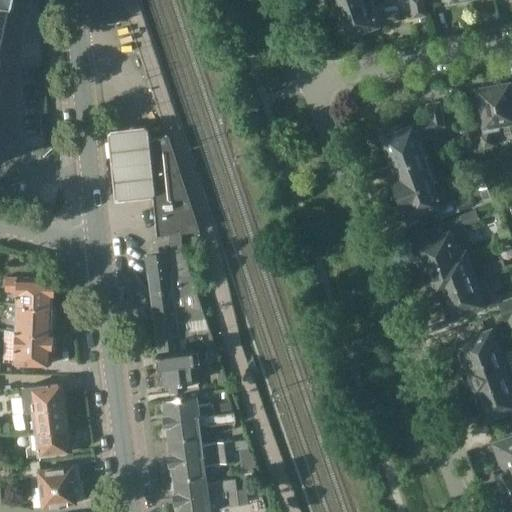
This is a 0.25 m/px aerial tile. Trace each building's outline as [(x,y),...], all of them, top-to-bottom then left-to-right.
[(0,0),(0,83),(2,83),(3,80),(0,79),(0,69),(5,71),(6,67),(0,66),(2,58),(0,57),(0,48),(10,3),(13,3),(14,0),(0,0)] [(383,23),(399,20),(396,5),(383,7),(382,3),(374,5),(372,0),(348,0),(337,4),(337,6),(338,8),(337,9),(337,11),(339,18),(342,19),(350,40),(351,41),(352,41),(352,42),(354,42),(356,42),(358,42),(359,42),(360,41),(362,40),(362,39),(363,38),(363,37),(364,36),(364,35),(364,34),(364,33),(364,32),(363,31),(383,23)] [(412,0),(415,17),(425,16),(422,0),(412,0)] [(511,83),(503,85),(500,83),(493,84),(491,87),(478,90),(486,130),(511,125),(511,83)] [(394,165),(394,167),(423,157),(417,139),(429,135),(428,133),(444,128),(440,103),(428,105),(430,120),(398,132),(397,129),(395,128),(394,127),(391,126),(389,126),(387,126),(386,127),(385,127),(385,128),(384,129),(383,130),(383,131),(383,132),(383,133),(383,135),(384,137),(390,155),(389,155),(389,158),(391,163),(393,165),(394,165)] [(479,137),(475,125),(465,129),(469,140),(479,137)] [(113,204),(154,200),(148,130),(107,134),(113,204)] [(489,134),(488,134),(480,137),(484,150),(494,146),(489,134)] [(160,235),(163,235),(198,232),(167,138),(168,138),(168,137),(167,137),(167,136),(166,136),(165,135),(163,136),(164,137),(151,141),(150,140),(149,140),(148,141),(148,142),(147,142),(147,143),(147,144),(149,144),(154,200),(157,234),(156,234),(156,235),(157,236),(158,237),(159,237),(160,237),(160,235)] [(479,137),(466,142),(470,153),(483,147),(479,137)] [(390,183),(395,196),(432,183),(423,157),(394,167),(388,169),(393,182),(390,183)] [(430,211),(446,205),(442,194),(437,196),(432,183),(395,196),(399,207),(401,207),(406,220),(422,214),(423,215),(431,212),(430,211)] [(488,201),(495,198),(491,185),(479,189),(484,202),(488,201)] [(459,211),(474,206),(470,196),(455,201),(459,211)] [(476,211),(461,216),(464,226),(479,220),(476,211)] [(416,250),(424,270),(459,258),(449,232),(413,245),(415,251),(416,250)] [(167,295),(196,291),(183,249),(169,251),(169,250),(160,252),(146,258),(151,297),(167,295)] [(433,296),(440,293),(476,280),(466,255),(459,258),(424,270),(433,296)] [(495,263),(481,268),(485,277),(499,272),(495,263)] [(483,277),(476,280),(440,293),(441,296),(440,296),(439,300),(441,305),(444,307),(445,307),(450,318),(462,314),(463,315),(471,312),(471,311),(492,303),(483,277)] [(16,292),(15,306),(53,307),(53,298),(54,298),(55,279),(17,278),(17,279),(6,279),(6,292),(16,292)] [(501,312),(511,308),(511,288),(495,295),(501,312)] [(167,295),(151,297),(155,331),(171,328),(189,326),(188,321),(205,318),(196,291),(167,295)] [(14,332),(53,333),(53,332),(52,332),(52,321),(55,321),(55,308),(53,308),(53,307),(15,306),(14,332)] [(511,331),(511,308),(501,312),(506,325),(507,324),(510,332),(511,331)] [(171,328),(155,331),(158,354),(157,354),(158,360),(172,358),(216,351),(209,328),(190,331),(189,326),(171,328)] [(470,337),(458,342),(462,354),(459,355),(464,368),(500,355),(491,330),(478,334),(477,333),(470,335),(470,337)] [(53,350),(53,333),(14,332),(13,363),(51,364),(51,351),(53,350)] [(219,359),(216,351),(172,358),(158,360),(159,367),(163,366),(165,383),(167,383),(167,385),(171,384),(172,393),(199,389),(195,362),(219,359)] [(468,389),(471,391),(472,393),(511,379),(511,367),(509,359),(502,361),(500,355),(464,368),(463,368),(468,380),(466,384),(468,389)] [(226,384),(225,376),(218,377),(219,386),(226,384)] [(24,396),(26,412),(64,408),(64,403),(65,400),(65,395),(62,393),(61,383),(24,388),(24,379),(3,380),(3,389),(14,390),(15,396),(24,396)] [(511,408),(511,379),(472,393),(473,394),(478,407),(481,406),(486,418),(499,413),(499,415),(507,412),(506,411),(511,408)] [(164,414),(165,422),(215,415),(215,414),(213,403),(198,405),(196,396),(164,400),(164,402),(161,405),(162,411),(165,413),(165,414),(164,414)] [(231,402),(221,403),(222,413),(226,412),(231,412),(233,411),(231,402)] [(26,412),(29,435),(67,430),(64,408),(26,412)] [(222,413),(215,414),(215,415),(165,422),(166,427),(167,428),(164,430),(165,436),(168,438),(168,440),(202,435),(201,426),(235,422),(234,411),(233,411),(231,412),(226,412),(222,413)] [(9,423),(0,424),(1,434),(10,433),(9,423)] [(29,435),(30,445),(26,448),(27,457),(70,451),(68,441),(70,439),(69,433),(67,431),(67,430),(29,435)] [(509,437),(495,442),(499,454),(498,454),(497,456),(499,462),(502,464),(504,468),(511,464),(511,434),(508,436),(509,437)] [(233,451),(239,450),(249,449),(247,440),(231,442),(231,440),(203,443),(202,435),(168,440),(168,441),(166,444),(167,450),(170,452),(170,453),(169,453),(170,459),(233,451)] [(253,456),(249,449),(239,450),(241,469),(257,467),(253,456)] [(173,477),(173,479),(208,474),(207,465),(234,461),(233,453),(233,451),(170,459),(170,465),(171,465),(172,467),(169,469),(170,475),(173,477)] [(506,496),(511,493),(511,464),(504,468),(496,470),(498,476),(499,475),(501,479),(499,480),(500,482),(501,482),(506,496)] [(38,470),(42,508),(77,504),(76,500),(79,497),(78,492),(75,489),(72,466),(38,470)] [(174,492),(175,499),(226,492),(225,488),(222,488),(221,481),(209,482),(208,474),(173,479),(173,480),(171,482),(172,488),(174,490),(175,491),(174,492)] [(226,492),(175,499),(175,504),(176,504),(176,505),(174,508),(174,511),(211,511),(210,504),(224,502),(223,498),(227,497),(226,492)]
